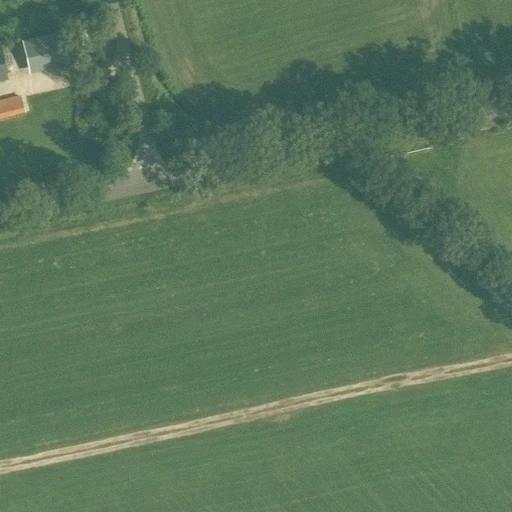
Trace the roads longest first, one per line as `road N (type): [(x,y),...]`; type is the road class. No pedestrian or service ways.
road 1 (unclassified): [(158,187),(511,106)]
road 2 (unclassified): [(109,0),(158,187)]
road 3 (unclassified): [(0,221),(158,187)]
